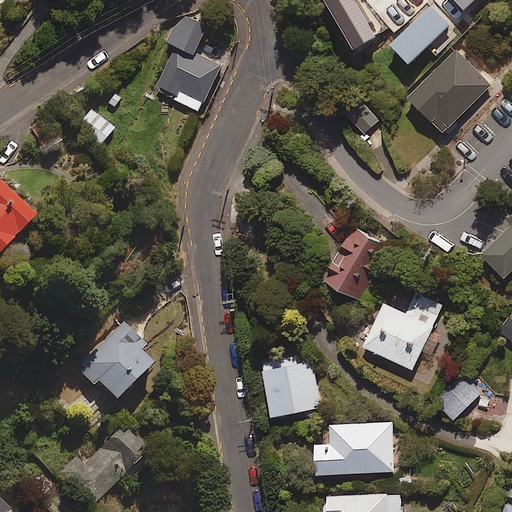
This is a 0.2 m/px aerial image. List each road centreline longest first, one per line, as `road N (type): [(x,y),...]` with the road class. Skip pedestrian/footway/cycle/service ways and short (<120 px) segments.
road 1 (unclassified): [(256,0),(264,23),(259,58),(209,174),(202,228),(249,511)]
road 2 (unclassified): [(0,113),(164,0)]
